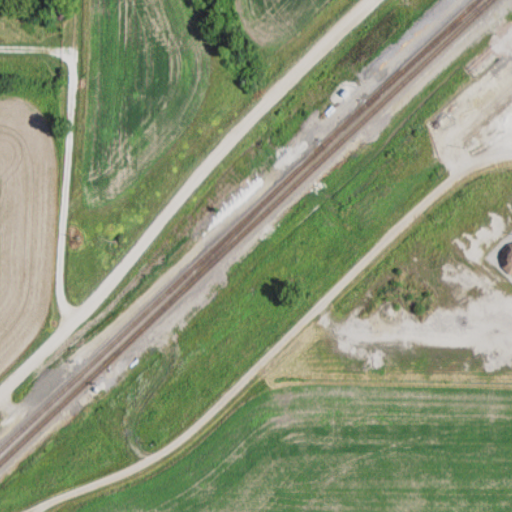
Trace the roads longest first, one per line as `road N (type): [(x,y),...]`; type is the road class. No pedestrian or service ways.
road 1 (residential): [(511,159),(477,163),(449,180),(166,449),(26,511)]
road 2 (residential): [(372,0),(220,151),(69,327),(0,393)]
road 3 (residential): [(77,317),(64,303),(75,0)]
